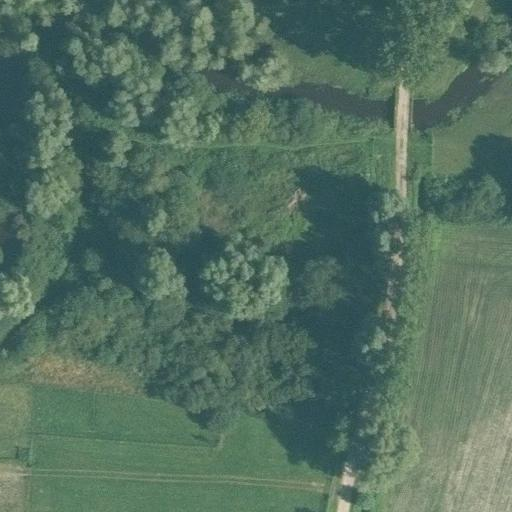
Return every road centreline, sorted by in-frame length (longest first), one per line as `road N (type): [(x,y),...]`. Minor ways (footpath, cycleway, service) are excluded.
road 1 (track): [(343,511),(386,327),(400,150)]
road 2 (track): [(400,150),(404,57),(431,0)]
